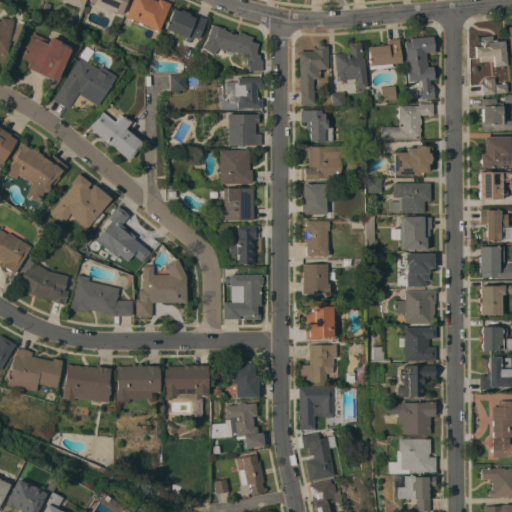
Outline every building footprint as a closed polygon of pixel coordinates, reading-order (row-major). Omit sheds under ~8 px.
[(84,0),(81,8),(62,0),(84,0)] [(126,0),(120,14),(109,9),(109,10),(88,1),(89,0),(126,0)] [(158,30),(156,30),(156,31),(154,30),(155,29),(142,23),(141,25),(137,23),(138,21),(132,19),(131,21),(130,20),(130,18),(125,16),(131,0),(154,0),(157,1),(157,0),(162,0),(169,3),(158,30)] [(206,19),(199,33),(201,33),(200,36),(199,35),(197,39),(191,36),(188,42),(184,40),(185,37),(173,31),(172,32),(169,31),(170,31),(164,28),(172,9),(172,8),(179,11),(180,9),(189,13),(188,15),(193,17),(194,14),(206,19)] [(7,52),(6,51),(5,53),(0,52),(0,17),(13,19),(7,52)] [(17,22),(22,24),(15,41),(10,39),(17,22)] [(201,47),(206,39),(211,24),(222,28),(222,27),(224,28),(223,30),(237,34),(238,31),(244,33),(243,34),(251,36),(250,40),(257,43),(255,49),(255,54),(259,54),(259,56),(259,57),(259,59),(260,59),(261,59),(261,71),(247,71),(247,66),(245,66),(245,54),(233,51),(232,52),(217,47),(212,54),(201,47)] [(26,67),(28,62),(20,58),(32,33),(48,40),(50,36),(60,41),(58,43),(60,44),(61,43),(69,47),(69,48),(70,49),(63,64),(54,60),(51,65),(50,64),(44,76),(26,67)] [(505,59),(506,59),(506,62),(505,62),(505,65),(493,66),(492,60),(479,62),(479,56),(475,57),(474,46),(480,46),(479,37),(491,35),(491,40),(495,40),(496,41),(503,40),(505,59)] [(420,99),(420,94),(418,94),(418,91),(419,91),(419,87),(420,87),(420,80),(407,81),(405,55),(403,55),(403,53),(405,53),(404,42),(410,41),(409,38),(432,36),(433,51),(425,52),(426,66),(432,66),(433,78),(428,79),(429,84),(432,84),(433,97),(420,99)] [(398,38),(398,40),(400,61),(400,60),(401,62),(391,63),(391,67),(368,69),(368,63),(369,63),(367,48),(366,48),(366,46),(379,45),(379,44),(380,44),(381,44),(382,44),(382,45),(387,44),(386,41),(385,39),(398,38)] [(366,86),(363,86),(363,88),(359,88),(358,87),(356,87),(355,79),(354,79),(354,80),(346,81),(346,79),(338,80),(337,75),(335,75),(333,53),(348,52),(347,43),(359,42),(361,58),(363,58),(366,86)] [(193,59),(183,54),(186,47),(192,49),(194,44),(199,47),(193,59)] [(299,103),(299,90),(300,90),(300,85),(299,85),(299,71),(298,71),(298,64),(298,50),(312,50),(312,49),(317,49),(317,45),(327,45),(327,67),(319,67),(319,79),(312,79),(312,90),(313,90),(313,103),(299,103)] [(96,105),(78,93),(80,90),(79,90),(67,109),(52,99),(79,57),(97,69),(99,65),(115,75),(96,105)] [(169,90),(169,74),(185,74),(185,90),(169,90)] [(260,77),(260,87),(256,87),(256,96),(257,96),(257,99),(261,99),(261,107),(243,107),(243,108),(241,108),(241,107),(236,107),(236,102),(232,102),(232,103),(228,103),(228,93),(223,94),(223,81),(237,81),(236,77),(260,77)] [(481,84),(485,84),(484,78),(493,78),(493,84),(501,83),(501,82),(503,82),(503,83),(510,82),(511,92),(506,93),(506,91),(494,93),(482,94),(481,84)] [(394,86),(395,98),(384,99),(384,102),(378,102),(378,97),(381,97),(380,87),(394,86)] [(343,92),(344,105),(331,106),(330,92),(343,92)] [(511,102),(503,102),(503,94),(511,93),(511,102)] [(511,129),(480,129),(480,121),(480,108),(480,98),(495,98),(495,101),(495,102),(501,102),(501,120),(511,120),(511,129)] [(379,126),(397,126),(397,118),(396,116),(396,113),(398,111),(398,110),(397,110),(397,107),(398,107),(398,105),(418,105),(418,103),(432,103),(432,115),(419,115),(419,118),(420,118),(420,123),(419,123),(419,126),(419,127),(420,129),(419,132),(419,133),(419,137),(379,137),(379,126)] [(101,111),(103,112),(108,106),(118,114),(119,112),(130,121),(125,128),(142,142),(128,159),(88,127),(101,111)] [(331,140),(308,140),(308,129),(305,129),(305,121),(300,121),(300,110),(327,110),(327,115),(323,115),(323,118),(326,118),(326,126),(331,126),(331,127),(331,140)] [(226,114),(258,114),(258,116),(257,116),(257,120),(258,120),(258,122),(254,122),(254,133),(260,133),(260,145),(226,145),(226,114)] [(18,136),(0,164),(0,127),(2,129),(4,126),(18,136)] [(509,136),(509,146),(511,146),(511,167),(480,167),(480,153),(483,153),(483,136),(509,136)] [(379,140),(379,154),(365,154),(365,141),(379,140)] [(66,166),(64,169),(65,169),(48,189),(48,190),(47,191),(46,191),(44,192),(42,191),(39,201),(25,196),(30,183),(17,174),(15,178),(2,170),(19,143),(17,143),(18,141),(28,147),(28,146),(42,155),(42,156),(48,160),(50,157),(52,154),(66,166)] [(324,145),(345,145),(345,157),(340,157),(340,166),(338,178),(324,178),(324,177),(317,177),(317,179),(303,179),(300,179),(300,168),(307,168),(307,146),(324,146),(324,145)] [(393,174),(393,152),(406,152),(406,147),(415,147),(415,145),(427,145),(427,152),(429,152),(429,154),(431,156),(431,159),(430,161),(430,163),(427,163),(428,172),(417,172),(417,174),(393,174)] [(218,183),(218,149),(248,149),(248,169),(251,169),(251,183),(218,183)] [(479,199),(478,171),(479,171),(479,172),(500,171),(501,171),(501,172),(511,171),(511,181),(501,181),(501,189),(504,189),(505,190),(506,191),(506,192),(506,194),(505,195),(504,196),(501,196),(501,198),(479,199)] [(86,228),(69,214),(62,223),(49,213),(72,184),(70,183),(78,173),(90,183),(86,187),(89,189),(93,184),(110,198),(86,228)] [(366,192),(366,178),(380,178),(380,192),(366,192)] [(429,182),(429,200),(423,200),(423,212),(400,212),(400,214),(388,214),(388,212),(388,202),(397,202),(397,197),(392,197),(392,182),(429,182)] [(325,183),(325,214),(302,214),(302,213),(301,213),(301,196),(302,196),(302,183),(325,183)] [(222,219),(222,187),(252,187),(252,208),(254,208),(254,219),(252,219),(222,219)] [(165,199),(164,188),(177,188),(177,199),(165,199)] [(141,262),(132,254),(126,261),(118,255),(116,257),(95,239),(111,220),(108,218),(110,216),(109,215),(117,205),(120,208),(121,207),(126,212),(125,212),(129,215),(121,224),(135,236),(133,238),(149,251),(141,262)] [(506,226),(501,226),(501,239),(499,239),(499,240),(497,240),(497,241),(495,241),(495,240),(487,240),(487,241),(485,241),(485,224),(478,224),(478,222),(479,222),(479,210),(478,210),(478,208),(487,208),(487,209),(495,209),(495,208),(497,208),(497,209),(499,209),(499,214),(506,214),(506,226)] [(373,248),(364,248),(364,214),(373,214),(373,248)] [(401,249),(401,248),(399,248),(399,217),(401,217),(401,216),(422,216),(422,217),(430,217),(430,229),(428,229),(428,248),(425,248),(425,249),(401,249)] [(305,256),(305,246),(303,246),(303,238),(303,231),(303,228),(305,228),(305,220),(328,220),(328,230),(326,230),(326,250),(327,250),(327,254),(326,254),(326,255),(305,256)] [(253,263),(237,263),(237,254),(229,254),(229,240),(236,240),(236,234),(236,226),(237,226),(237,224),(257,224),(257,238),(253,238),(253,263)] [(30,246),(13,273),(9,270),(8,270),(5,269),(5,267),(1,265),(2,262),(0,260),(0,229),(6,233),(7,232),(30,246)] [(511,277),(496,278),(496,277),(490,277),(490,278),(488,278),(488,277),(482,277),(480,277),(480,272),(478,273),(478,245),(480,245),(480,246),(500,246),(500,245),(502,245),(503,261),(500,261),(498,261),(498,267),(504,267),(504,264),(511,264),(511,277)] [(433,268),(428,268),(428,271),(427,271),(427,280),(423,280),(423,286),(405,286),(405,264),(404,264),(404,253),(406,253),(406,252),(413,252),(413,253),(432,253),(433,268)] [(63,289),(67,290),(64,303),(63,302),(63,304),(62,304),(62,303),(52,301),(52,302),(51,301),(52,299),(28,293),(29,291),(24,288),(23,290),(12,283),(27,258),(36,264),(36,263),(47,270),(66,275),(63,289)] [(185,301),(151,302),(151,316),(135,316),(135,299),(138,299),(138,289),(142,289),(141,265),(152,265),(152,274),(167,274),(168,271),(165,264),(176,258),(185,275),(185,301)] [(328,293),(325,293),(301,293),(301,263),(326,263),(326,282),(328,282),(328,293)] [(131,315),(112,315),(112,314),(91,309),(91,310),(87,309),(86,311),(68,307),(76,274),(88,277),(87,280),(117,288),(114,300),(131,299),(131,315)] [(261,274),(261,276),(262,276),(262,283),(261,283),(261,285),(259,285),(259,318),(239,318),(239,319),(222,319),(221,302),(230,302),(230,286),(229,286),(229,285),(229,282),(224,282),(224,277),(229,277),(229,275),(229,274),(261,274)] [(501,314),(499,314),(482,314),(482,315),(480,315),(479,303),(478,302),(477,301),(477,300),(477,298),(478,297),(480,296),(479,284),(482,284),(482,286),(498,285),(511,284),(511,293),(503,293),(503,294),(500,294),(501,314)] [(434,289),(434,303),(433,303),(433,317),(431,317),(431,323),(403,323),(403,312),(392,312),(392,300),(403,300),(403,289),(434,289)] [(340,301),(340,311),(334,311),(334,322),(332,322),(332,337),(319,337),(319,339),(305,339),(305,301),(340,301)] [(481,325),(482,325),(482,326),(504,326),(504,328),(506,328),(506,335),(505,335),(505,338),(511,338),(511,349),(497,350),(496,350),(482,350),(481,350),(481,325)] [(402,360),(402,346),(397,346),(397,337),(401,337),(401,327),(434,327),(434,338),(427,338),(427,346),(434,346),(434,348),(434,358),(434,360),(402,360)] [(0,334),(14,344),(13,347),(12,347),(0,366),(0,334)] [(299,382),(299,370),(300,370),(300,367),(299,367),(299,364),(308,364),(308,344),(330,344),(335,344),(335,351),(336,351),(336,354),(335,354),(335,358),(333,358),(333,365),(332,365),(332,372),(325,372),(325,381),(299,382)] [(382,359),(372,359),(370,359),(369,347),(371,347),(381,346),(382,359)] [(5,384),(8,370),(9,371),(12,355),(14,355),(15,348),(19,349),(19,348),(27,350),(31,351),(30,356),(51,360),(51,358),(59,360),(59,359),(61,359),(55,387),(35,383),(34,391),(5,384)] [(478,389),(478,376),(486,376),(486,370),(488,371),(488,356),(499,356),(499,357),(510,357),(510,376),(510,386),(492,386),(492,389),(478,389)] [(235,397),(235,383),(231,383),(231,366),(243,366),(243,361),(254,361),(254,375),(257,375),(257,385),(259,385),(259,396),(257,396),(257,397),(235,397)] [(72,397),(72,401),(60,399),(62,389),(66,363),(68,363),(68,364),(72,365),(73,364),(78,365),(81,366),(81,365),(95,367),(95,365),(97,366),(98,366),(101,366),(101,367),(103,367),(103,366),(108,367),(106,384),(108,384),(106,402),(72,397)] [(158,391),(150,391),(150,398),(126,398),(126,401),(114,401),(114,390),(115,390),(115,366),(123,366),(123,365),(147,365),(147,366),(155,366),(155,364),(158,364),(158,391)] [(163,366),(182,366),(182,364),(183,364),(183,365),(188,365),(188,364),(192,364),(192,365),(198,365),(198,364),(199,364),(199,365),(206,365),(206,367),(206,386),(207,386),(207,395),(193,395),(193,388),(176,388),(176,396),(171,396),(171,399),(163,399),(163,366)] [(433,365),(433,377),(427,378),(424,378),(421,378),(421,384),(420,384),(420,396),(406,396),(395,396),(395,394),(394,393),(394,389),(395,389),(395,386),(402,386),(401,381),(399,381),(397,379),(397,369),(401,369),(401,365),(433,365)] [(298,429),(298,421),(297,421),(297,414),(298,414),(298,386),(333,386),(333,416),(321,416),(321,415),(313,415),(313,429),(298,429)] [(219,396),(211,397),(211,388),(219,388),(219,396)] [(511,456),(490,456),(490,443),(491,443),(491,438),(492,438),(492,418),(491,418),(491,406),(497,406),(497,400),(511,400),(511,456)] [(433,401),(433,403),(433,414),(434,414),(434,415),(428,415),(428,425),(427,425),(427,427),(428,428),(428,434),(427,434),(427,433),(400,433),(400,423),(395,423),(395,413),(386,413),(386,403),(399,403),(399,401),(402,401),(423,402),(423,401),(433,401)] [(237,404),(237,402),(243,402),(243,403),(255,402),(256,415),(251,416),(251,417),(252,418),(253,423),(252,424),(252,426),(256,426),(256,432),(261,431),(263,445),(244,447),(244,441),(242,442),(242,439),(243,439),(243,435),(236,436),(231,436),(228,417),(225,417),(224,405),(237,404)] [(225,436),(209,438),(208,424),(224,422),(225,436)] [(87,438),(85,443),(63,436),(65,430),(87,438)] [(304,459),(313,458),(312,454),(308,455),(307,446),(302,447),(300,435),(317,432),(318,438),(327,436),(327,437),(333,435),(335,445),(329,446),(329,447),(328,447),(334,474),(308,479),(304,459)] [(428,438),(428,453),(426,453),(426,457),(434,457),(434,471),(424,471),(406,471),(406,469),(398,469),(398,451),(396,451),(396,438),(428,438)] [(83,452),(81,457),(59,450),(61,444),(83,452)] [(263,481),(261,481),(262,490),(242,494),(237,470),(234,458),(241,457),(241,456),(255,454),(257,462),(259,461),(263,481)] [(394,473),(386,473),(385,461),(394,461),(394,473)] [(511,496),(489,496),(487,495),(487,494),(487,491),(487,490),(488,490),(490,489),(490,482),(488,482),(488,478),(480,478),(480,476),(479,475),(479,471),(480,470),(480,468),(503,468),(503,469),(507,469),(507,468),(510,468),(510,469),(511,469),(511,496)] [(434,475),(434,485),(428,485),(428,498),(428,511),(413,510),(413,504),(414,504),(414,499),(411,498),(394,498),(394,486),(402,486),(402,475),(434,475)] [(0,501),(0,478),(9,483),(0,501)] [(45,492),(35,511),(22,511),(23,511),(12,506),(12,507),(5,504),(6,503),(5,502),(16,478),(30,485),(31,485),(35,487),(35,488),(45,492)] [(227,491),(215,493),(212,481),(225,478),(227,491)] [(313,511),(308,483),(333,478),(336,492),(340,491),(341,499),(326,502),(327,511),(333,511),(338,511),(313,511)] [(61,497),(55,508),(61,511),(41,511),(47,503),(45,501),(51,491),(61,497)]
